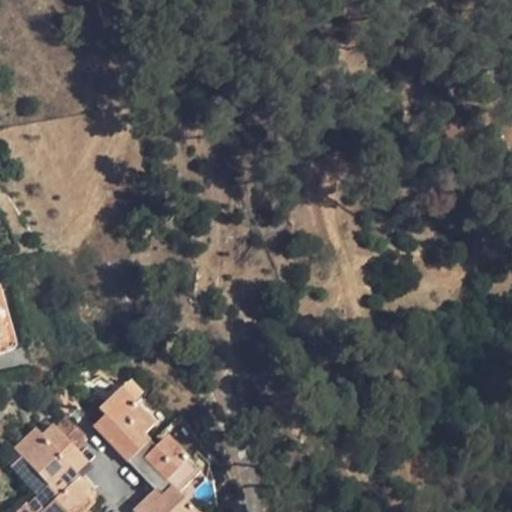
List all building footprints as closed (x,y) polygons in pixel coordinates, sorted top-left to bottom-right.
[(16,284),(9,261),(0,263),(0,280),(2,288),(16,284)] [(130,463),(150,443),(152,441),(145,434),(155,424),(122,389),(101,410),(106,414),(95,426),(130,463)] [(49,484),(80,454),(75,448),(86,438),(68,418),(57,428),(54,425),(43,435),(36,428),(15,448),(49,484)] [(156,449),(150,443),(130,463),(156,491),(160,497),(172,487),(177,493),(189,484),(200,474),(188,462),(189,460),(168,438),(156,449)] [(88,462),(80,454),(49,484),(38,498),(36,503),(45,511),(43,511),(85,511),(87,511),(94,504),(84,495),(90,489),(75,473),(88,462)] [(196,493),(189,484),(177,493),(172,487),(160,497),(156,491),(135,511),(136,511),(195,511),(187,502),(196,493)]
